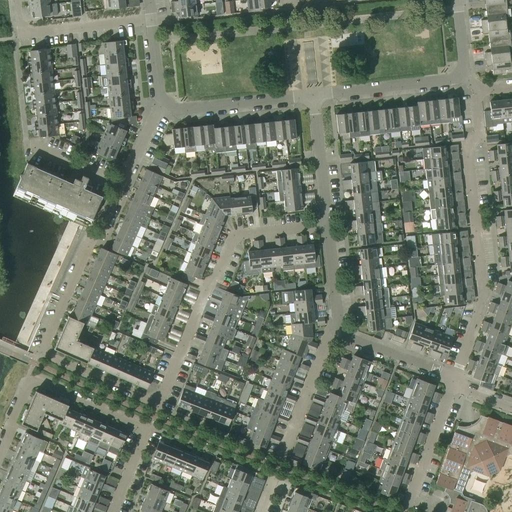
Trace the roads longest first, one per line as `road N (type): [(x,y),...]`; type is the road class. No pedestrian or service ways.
road 1 (residential): [(121,185),(40,349),(157,402),(237,235),(328,223)]
road 2 (residential): [(452,379),(485,287),(470,91)]
road 3 (residential): [(112,511),(145,434),(25,381),(0,441)]
road 4 (residential): [(467,65),(450,80),(313,97)]
road 5 (residential): [(150,21),(31,34),(17,21),(15,0)]
road 6 (residential): [(278,456),(336,309)]
road 7 (residential): [(313,97),(180,111),(164,102)]
road 8 (residential): [(452,379),(345,335),(336,309)]
road 9 (residential): [(405,507),(452,379)]
road 10 (residential): [(328,223),(313,97)]
